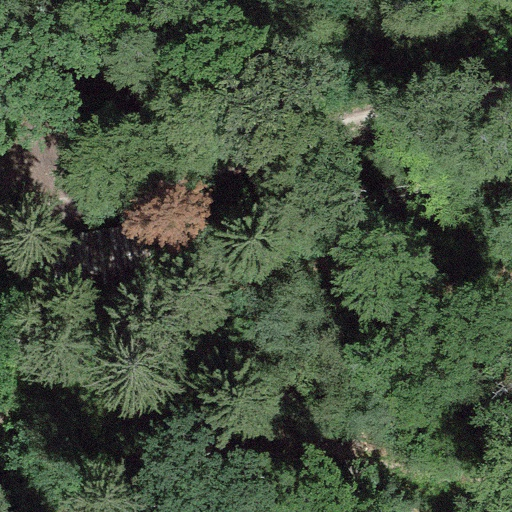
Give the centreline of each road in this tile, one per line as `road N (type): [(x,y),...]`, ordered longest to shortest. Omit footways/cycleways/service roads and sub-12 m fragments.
road 1 (track): [(511,81),(84,182),(0,216)]
road 2 (track): [(84,182),(58,0)]
